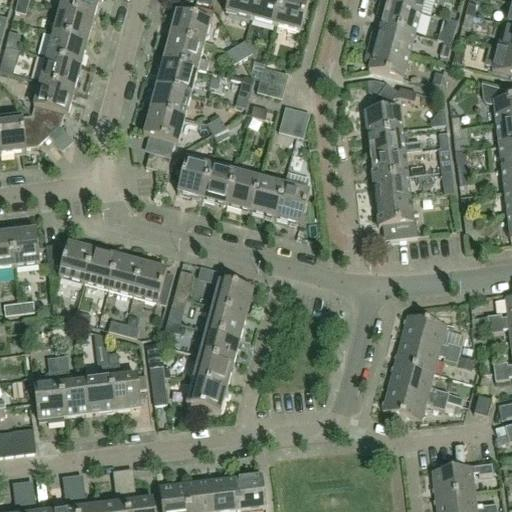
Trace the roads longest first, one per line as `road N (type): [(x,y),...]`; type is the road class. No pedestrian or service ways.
road 1 (residential): [(0,473),(239,443)]
road 2 (residential): [(285,270),(117,222),(109,185)]
road 3 (residential): [(109,185),(103,134),(141,0)]
road 4 (residential): [(239,443),(285,270)]
road 5 (residential): [(336,430),(370,290)]
road 6 (residential): [(370,290),(511,276)]
road 7 (residential): [(341,149),(354,258),(349,287)]
road 8 (residential): [(317,107),(296,99),(323,0)]
